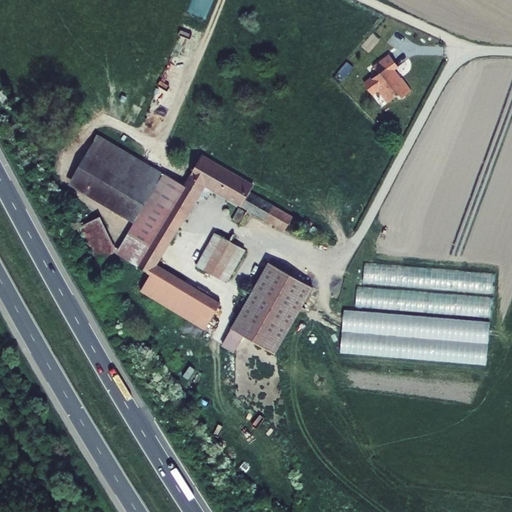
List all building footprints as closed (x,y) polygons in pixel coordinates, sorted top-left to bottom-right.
[(407,66),(398,54),(382,66),(387,74),(373,85),(380,94),(387,89),(398,102),(408,94),(411,98),(420,90),(410,77),(408,79),(402,70),(407,66)] [(341,72),(347,77),(355,66),(349,61),(341,72)] [(194,182),(107,132),(78,183),(143,220),(126,251),(147,263),(152,255),(159,243),(174,217),(178,209),(188,192),(194,182)] [(188,192),(178,209),(193,218),(213,183),(259,210),(293,230),(301,216),(252,188),(256,181),(210,153),(208,157),(194,182),(188,192)] [(174,217),(188,226),(193,218),(178,209),(174,217)] [(242,220),(250,225),(257,213),(250,209),(242,220)] [(124,252),(107,217),(88,226),(100,252),(104,261),(124,252)] [(152,255),(147,263),(204,300),(212,288),(207,285),(169,260),(188,226),(174,217),(159,243),(152,255)] [(255,249),(226,232),(207,265),(216,270),(221,273),(236,282),(255,249)] [(321,287),(277,262),(239,328),(283,353),(321,287)] [(364,281),(434,285),(434,276),(417,275),(418,265),(365,262),(364,281)] [(207,285),(212,288),(221,273),(216,270),(207,285)] [(357,304),(430,308),(430,302),(414,301),(415,289),(358,286),(357,304)] [(489,362),(491,319),(343,309),(341,353),(489,362)]
